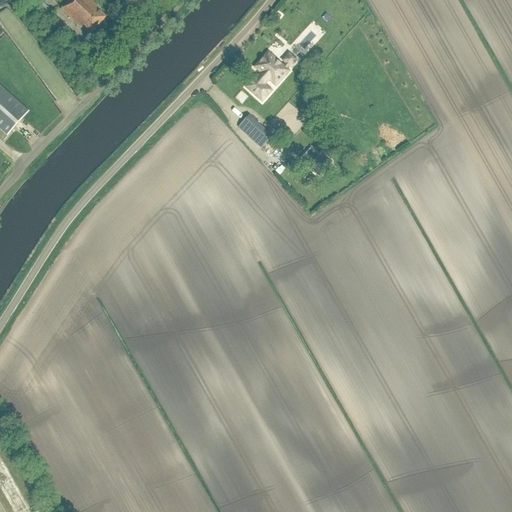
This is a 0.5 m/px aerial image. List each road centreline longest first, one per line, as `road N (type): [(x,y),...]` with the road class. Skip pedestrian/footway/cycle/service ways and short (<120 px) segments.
road 1 (unclassified): [(0,325),(73,216),(276,0)]
road 2 (unclassified): [(0,202),(188,0)]
